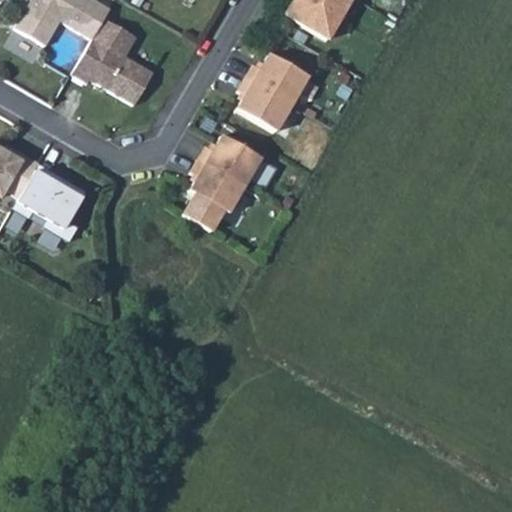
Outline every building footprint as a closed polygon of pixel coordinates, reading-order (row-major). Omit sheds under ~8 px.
[(56,21),(89,40),(101,19),(106,10),(89,0),(29,0),(12,29),(42,46),(56,21)] [(291,0),(282,16),(325,41),(348,0),(291,0)] [(89,40),(68,75),(84,84),(87,80),(131,106),(149,74),(122,58),(133,38),(101,19),(89,40)] [(289,106),(304,79),(266,58),(258,71),(251,67),(243,80),(289,106)] [(235,112),(273,135),(289,106),(243,80),(235,94),(243,99),(235,112)] [(240,186),(255,159),(217,138),(210,151),(203,147),(195,161),(240,186)] [(0,153),(0,190),(14,198),(33,165),(19,157),(16,163),(0,153)] [(187,192),(224,215),(240,186),(195,161),(187,174),(195,179),(187,192)] [(56,178),(33,165),(14,198),(8,210),(24,219),(27,213),(43,221),(38,229),(65,244),(74,229),(64,224),(81,194),(67,186),(64,192),(52,185),(56,178)]
